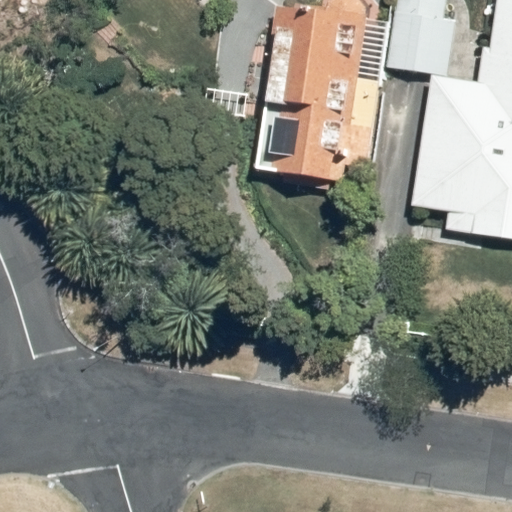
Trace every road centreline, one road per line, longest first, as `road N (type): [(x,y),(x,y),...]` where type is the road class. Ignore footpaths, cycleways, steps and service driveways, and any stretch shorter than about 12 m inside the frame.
road 1 (residential): [(108,412),(511,455)]
road 2 (residential): [(0,253),(36,355),(43,418)]
